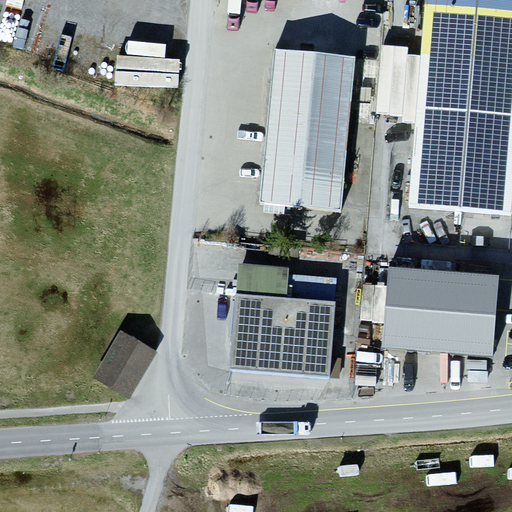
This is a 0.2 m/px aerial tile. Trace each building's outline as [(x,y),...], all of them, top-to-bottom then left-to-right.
[(511,0),(425,0),(408,211),(511,219),(511,0)] [(354,61),(273,53),(258,208),(264,209),(263,216),(283,218),(284,210),(341,215),(354,61)] [(289,272),(238,268),(229,373),(328,381),(337,280),(288,276),(289,272)] [(500,283),(390,274),(383,352),(493,361),(500,283)] [(130,404),(156,360),(124,341),(98,385),(130,404)]
